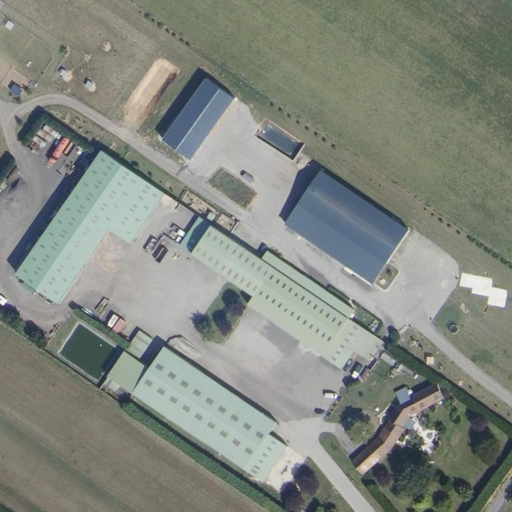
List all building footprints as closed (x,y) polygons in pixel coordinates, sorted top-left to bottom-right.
[(436,0),(436,1),(486,29),(499,7),(488,0),(436,0)] [(130,243),(163,194),(101,152),(16,275),(57,303),(109,228),(130,243)] [(281,266),(217,227),(197,256),(261,295),(281,266)] [(355,316),(281,266),(261,295),(255,303),(329,354),(355,316)] [(380,334),(355,316),(329,354),(349,367),(361,349),(367,353),(380,334)] [(113,325),(116,330),(125,324),(121,319),(113,325)] [(139,330),(126,350),(139,359),(153,339),(139,330)] [(284,425),(168,349),(153,371),(135,397),(268,484),(291,449),(275,438),(284,425)] [(153,371),(123,352),(106,377),(135,397),(153,371)] [(420,412),(452,395),(444,381),(419,395),(413,386),(402,392),(408,400),(397,417),(400,419),(394,427),(408,436),(413,427),(412,426),(420,412)] [(388,458),(380,449),(391,439),(400,447),(408,436),(394,427),(387,438),(362,462),(373,473),(388,458)] [(388,458),(400,447),(391,439),(380,449),(388,458)]
